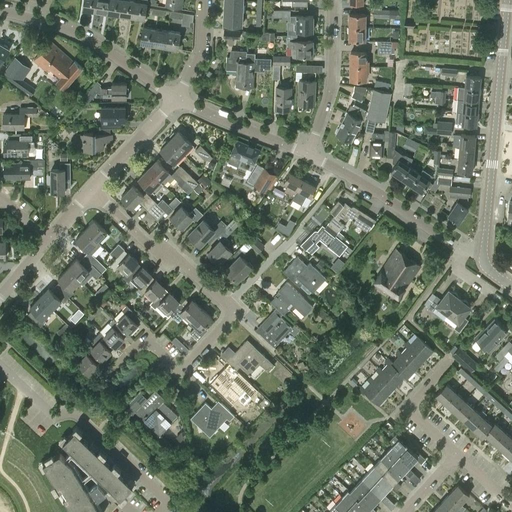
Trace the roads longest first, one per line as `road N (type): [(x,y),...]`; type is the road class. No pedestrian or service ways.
road 1 (residential): [(160,511),(169,502),(76,414),(53,416),(0,365)]
road 2 (residential): [(482,255),(459,250),(363,181),(311,155)]
road 3 (residential): [(176,97),(71,32),(0,12)]
road 4 (residential): [(102,379),(144,341),(184,367),(233,314),(228,305)]
road 5 (residential): [(228,305),(167,252),(153,251),(89,189)]
road 6 (residential): [(332,0),(330,91),(311,155)]
road 7 (residential): [(311,155),(176,97)]
road 8 (residential): [(455,454),(409,409),(451,357)]
road 9 (residential): [(89,189),(176,97)]
